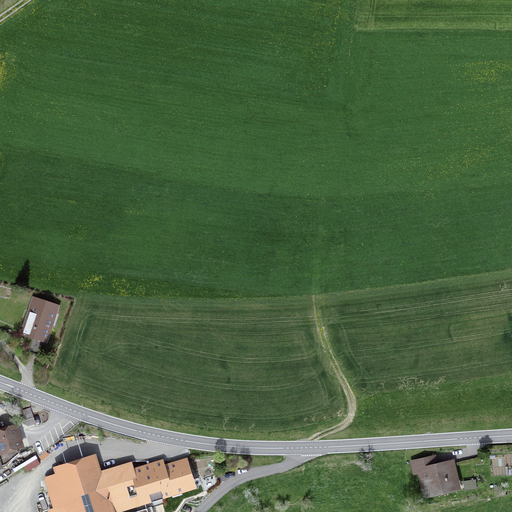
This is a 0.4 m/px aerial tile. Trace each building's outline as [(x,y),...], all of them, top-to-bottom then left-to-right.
[(34,336),(28,352),(39,355),(54,308),(34,301),(24,332),(34,336)] [(18,418),(28,425),(36,423),(30,408),(17,413),(18,418)] [(25,447),(19,427),(0,432),(0,451),(1,451),(2,454),(25,447)] [(115,511),(160,499),(159,494),(150,465),(142,459),(99,472),(95,458),(57,470),(58,474),(46,477),(55,508),(50,510),(50,511),(115,511)] [(160,465),(159,462),(150,465),(159,494),(178,488),(179,493),(190,489),(181,459),(160,465)] [(421,470),(426,493),(454,486),(449,463),(429,468),(427,459),(412,462),(414,472),(421,470)]
